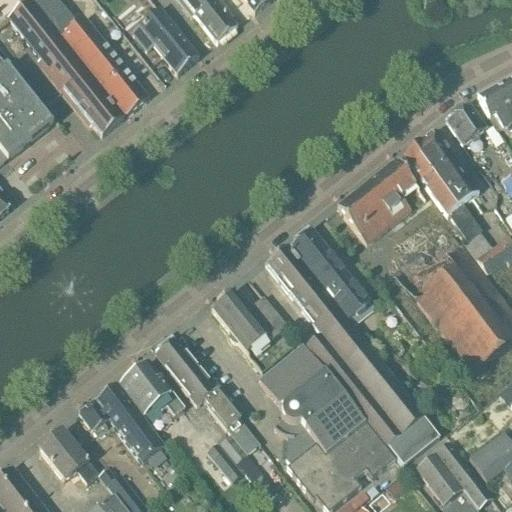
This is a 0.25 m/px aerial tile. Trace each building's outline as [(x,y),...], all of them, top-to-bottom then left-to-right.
[(27,0),(61,41),(126,121),(148,103),(84,23),(77,28),(56,3),(59,0),(27,0)] [(236,32),(211,0),(178,0),(216,47),(236,32)] [(240,0),(254,16),(273,1),(272,0),(240,0)] [(101,140),(123,124),(29,6),(7,23),(101,140)] [(146,56),(152,51),(174,33),(159,15),(132,38),(146,56)] [(174,33),(152,51),(177,80),(198,63),(174,33)] [(4,72),(0,66),(0,170),(8,163),(51,129),(5,71),(4,72)] [(502,132),(511,126),(511,80),(476,101),(488,123),(488,122),(489,123),(497,136),(502,132)] [(462,150),(486,134),(468,109),(445,125),(462,150)] [(481,235),(462,209),(479,197),(435,135),(402,160),(446,221),(447,220),(467,246),(463,249),(475,264),(486,279),(506,266),(508,270),(511,267),(511,241),(510,239),(492,253),(480,237),(481,235)] [(366,250),(411,215),(402,204),(417,194),(395,166),(336,212),(366,250)] [(511,175),(499,185),(511,202),(511,175)] [(289,249),(347,325),(370,306),(311,232),(289,249)] [(424,422),(347,325),(289,249),(287,251),(264,270),(320,338),(304,351),(386,452),(402,471),(439,441),(424,422)] [(233,294),(210,313),(228,336),(228,339),(228,342),(229,344),(231,346),(233,347),(236,348),(238,348),(245,357),(246,357),(267,339),(271,343),(286,331),(263,302),(248,313),(233,294)] [(239,425),(215,395),(216,395),(173,343),(153,359),(196,411),(203,405),(226,435),(229,439),(217,448),(205,457),(231,488),(242,479),(234,469),(236,468),(251,487),(262,479),(246,459),(259,449),(239,425)] [(371,483),(394,464),(385,453),(385,452),(302,349),(258,384),(281,413),(280,414),(281,419),(282,424),(272,432),(275,436),(287,442),(285,464),(289,469),(286,472),(312,505),(315,503),(321,511),(335,511),(361,492),(354,483),(365,475),(371,483)] [(171,399),(148,368),(132,380),(127,379),(122,383),(122,388),(120,389),(143,421),(156,411),(161,416),(166,412),(173,422),(184,414),(172,398),(171,399)] [(511,384),(503,392),(500,395),(511,412),(511,384)] [(163,451),(116,388),(95,405),(94,404),(77,417),(92,436),(95,440),(111,428),(141,469),(163,451)] [(86,489),(97,480),(88,469),(62,436),(38,455),(64,488),(77,478),(86,489)] [(511,448),(503,436),(468,462),(486,487),(503,475),(511,468),(511,448)] [(492,504),(449,447),(415,473),(419,479),(425,488),(442,510),(462,494),(475,511),(481,511),(486,508),(492,504)] [(511,468),(503,475),(511,487),(511,468)] [(0,481),(0,483),(21,511),(41,511),(11,473),(0,481)] [(112,501),(98,511),(146,511),(134,497),(120,479),(115,483),(108,473),(97,480),(99,483),(112,501)] [(0,510),(1,511),(21,511),(0,483),(0,510)] [(355,511),(368,502),(363,495),(341,511),(355,511)]
